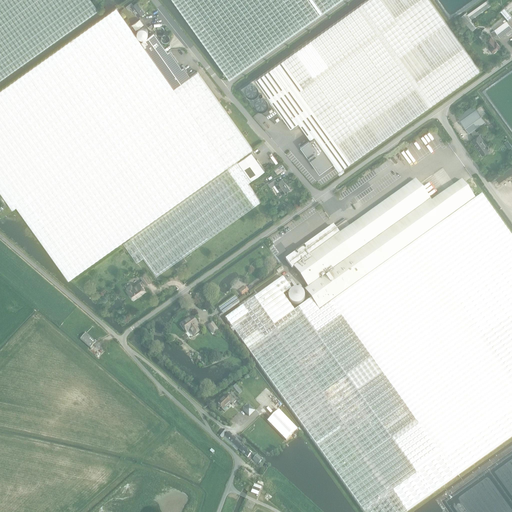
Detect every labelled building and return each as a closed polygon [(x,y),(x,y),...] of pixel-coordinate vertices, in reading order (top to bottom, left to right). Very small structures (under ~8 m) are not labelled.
[(0,0),(0,80),(98,10),(90,0),(0,0)] [(173,0),(229,79),(340,0),(173,0)] [(429,0),(366,0),(283,60),(303,88),(299,90),(351,162),(479,70),(429,0)] [(488,0),(487,0),(471,12),(475,17),(492,5),(488,0)] [(511,0),(499,11),(503,16),(507,20),(507,21),(511,17),(509,13),(511,9),(511,0)] [(131,3),(126,7),(128,10),(131,7),(138,17),(144,12),(137,3),(133,6),(131,3)] [(116,7),(0,90),(0,191),(13,209),(16,207),(18,208),(69,280),(253,149),(218,101),(197,71),(190,76),(174,88),(141,41),(116,7)] [(465,13),(460,17),(473,31),(477,26),(471,20),(475,17),(471,12),(467,15),(465,13)] [(503,17),(491,27),(494,30),(491,32),(495,37),(498,35),(499,38),(511,28),(511,27),(506,21),(503,17)] [(139,19),(131,25),(135,30),(143,24),(139,19)] [(154,32),(141,41),(174,88),(190,76),(183,67),(182,68),(169,51),(168,52),(165,48),(154,32)] [(491,36),(486,41),(490,45),(488,46),(493,52),(501,46),(495,40),(495,41),(491,36)] [(283,60),(256,79),(290,128),(298,122),(310,139),(301,146),(320,172),(333,163),(339,171),(351,162),(299,90),(303,88),(283,60)] [(258,94),(258,92),(258,91),(257,90),(256,88),(255,87),(253,86),(251,86),(249,86),(248,86),(246,87),(245,88),(244,89),(243,90),(243,92),(242,93),(242,95),(243,96),(244,98),(244,99),(246,100),(247,101),(249,101),(250,101),(252,101),(253,101),(255,100),(256,99),(257,98),(257,96),(258,95),(258,94)] [(268,107),(268,105),(267,104),(267,103),(266,102),(265,101),(264,101),(262,100),(261,100),(260,100),(259,100),(257,101),(256,102),(255,104),(254,105),(254,106),(254,108),(255,109),(255,110),(256,111),(258,113),(259,113),(260,114),(262,114),(263,113),(265,113),(266,112),(267,111),(267,109),(268,108),(268,107)] [(476,108),(459,120),(469,133),(486,121),(476,108)] [(476,137),(471,141),(482,155),(490,149),(480,134),(482,133),(480,129),(473,134),(476,137)] [(252,152),(237,162),(251,180),(265,170),(252,152)] [(237,162),(123,243),(137,262),(143,257),(157,275),(261,201),(248,183),(251,181),(251,180),(237,162)] [(282,164),(274,170),(277,174),(285,169),(282,164)] [(275,179),(268,184),(271,187),(275,184),(279,191),(277,192),(280,196),(282,194),(282,195),(287,191),(287,192),(288,191),(289,189),(287,185),(286,186),(282,180),(277,183),(275,179)] [(334,227),(286,261),(289,265),(292,269),(294,268),(308,288),(305,290),(311,300),(319,311),(476,200),(472,194),(474,192),(472,189),(470,191),(462,181),(432,203),(416,180),(339,235),(334,227)] [(283,278),(225,319),(363,511),(405,511),(511,436),(511,237),(482,195),(476,200),(319,311),(311,300),(294,311),(283,296),(291,290),(283,278)] [(145,273),(140,277),(146,285),(151,281),(145,273)] [(131,285),(126,288),(128,290),(127,291),(133,300),(140,295),(139,294),(145,290),(139,282),(132,287),(131,285)] [(246,286),(238,291),(243,297),(254,289),(251,285),(247,288),(246,286)] [(235,297),(219,309),(223,314),(239,302),(235,297)] [(194,336),(200,331),(196,326),(198,325),(193,318),(186,322),(186,321),(181,325),(187,333),(190,330),(194,336)] [(213,334),(217,330),(212,323),(207,326),(213,334)] [(92,348),(97,341),(86,333),(81,340),(92,348)] [(94,354),(99,348),(96,345),(90,351),(94,354)] [(235,385),(233,387),(239,394),(241,392),(235,385)] [(232,405),(236,401),(230,394),(227,397),(226,396),(221,401),(217,404),(223,410),(230,403),(232,405)] [(249,405),(243,411),(249,417),(255,411),(249,405)] [(279,410),(267,421),(286,441),(298,430),(279,410)] [(224,430),(219,435),(222,438),(227,433),(224,430)] [(230,433),(223,439),(230,445),(236,450),(238,448),(248,458),(251,454),(243,447),(244,446),(230,433)] [(257,455),(251,461),(257,466),(262,460),(257,455)] [(244,476),(250,480),(254,475),(248,471),(244,476)] [(253,487),(251,492),(258,495),(260,490),(261,487),(254,484),(253,487)]
